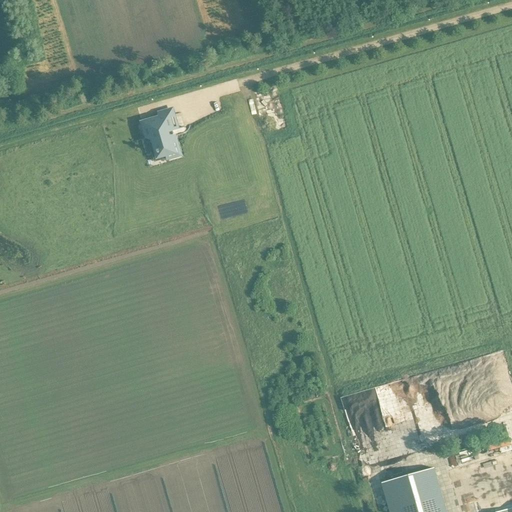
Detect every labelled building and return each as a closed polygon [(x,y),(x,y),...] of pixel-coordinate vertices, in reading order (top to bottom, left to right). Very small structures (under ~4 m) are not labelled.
[(269,90),(280,87),(279,82),(268,85),(269,90)] [(276,105),(286,102),(284,93),(274,95),(276,105)] [(279,107),(281,120),(290,119),(288,105),(279,107)] [(168,116),(159,119),(143,123),(147,138),(150,137),(151,142),(148,143),(152,155),(166,151),(168,158),(179,155),(174,136),(173,136),(172,131),(168,116)] [(122,120),(120,126),(132,131),(134,125),(122,120)] [(503,467),(501,460),(487,463),(489,471),(503,467)] [(461,511),(453,478),(407,489),(412,511),(461,511)] [(406,511),(402,498),(392,501),(396,511),(406,511)]
